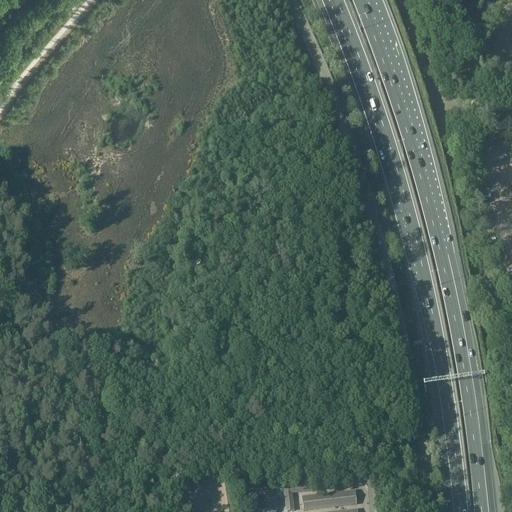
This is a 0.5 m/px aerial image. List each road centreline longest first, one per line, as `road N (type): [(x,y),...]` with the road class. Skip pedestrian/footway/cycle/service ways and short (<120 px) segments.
road 1 (unclassified): [(430,511),(409,357),(370,195),(289,0)]
road 2 (motorway): [(334,0),(409,224),(458,511)]
road 3 (motorway): [(485,511),(436,222),(364,0)]
road 4 (track): [(108,511),(110,489),(22,265)]
road 5 (unclassified): [(511,338),(468,251),(431,112)]
